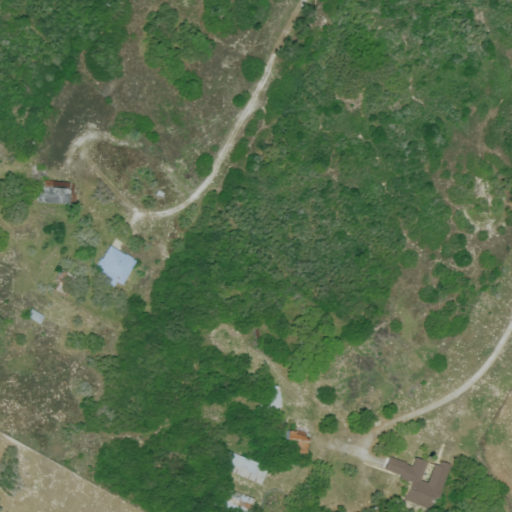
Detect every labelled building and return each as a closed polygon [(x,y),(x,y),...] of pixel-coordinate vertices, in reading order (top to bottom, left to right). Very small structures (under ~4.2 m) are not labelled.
[(76,182),(74,204),(38,201),(40,179),(76,182)] [(94,268),(100,257),(102,258),(110,244),(136,260),(122,284),(117,281),(113,287),(103,280),(106,275),(94,268)] [(55,279),(61,267),(77,276),(66,296),(54,289),(58,281),(55,279)] [(279,385),(282,405),(260,409),(257,388),(279,385)] [(295,418),(311,420),(306,453),(291,451),(293,440),(286,439),(287,429),(294,430),(295,418)] [(269,466),(261,484),(223,468),(217,483),(256,499),(250,511),(233,511),(209,502),(216,486),(209,483),(217,464),(224,466),(230,450),(269,466)] [(411,464),(414,456),(437,465),(439,460),(450,464),(433,511),(403,499),(409,482),(399,477),(400,475),(383,468),(388,455),(411,464)]
